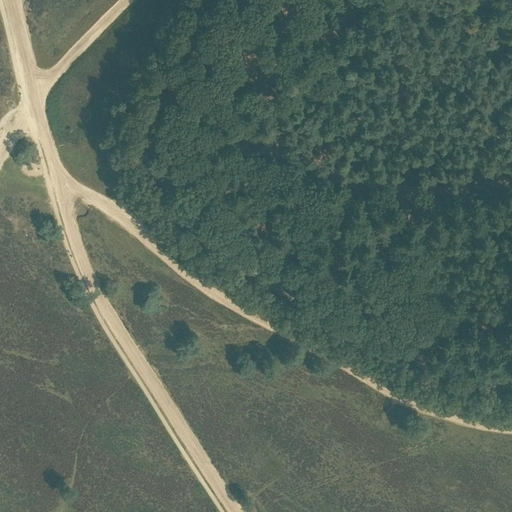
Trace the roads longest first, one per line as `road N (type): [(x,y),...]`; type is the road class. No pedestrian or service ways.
road 1 (track): [(7,0),(81,264),(234,511)]
road 2 (track): [(61,181),(241,309),(406,400),(511,425)]
road 3 (track): [(126,221),(193,181),(271,152),(336,181),(392,191),(511,175)]
road 4 (track): [(162,198),(246,272),(401,360),(511,391)]
road 5 (track): [(129,0),(50,78),(0,161)]
road 6 (track): [(276,152),(295,72),(357,0)]
